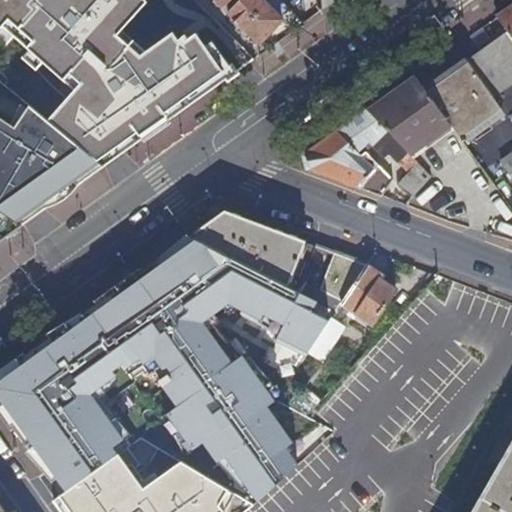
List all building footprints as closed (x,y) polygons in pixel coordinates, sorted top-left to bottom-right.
[(0,0),(0,41),(7,47),(16,38),(75,91),(49,121),(104,167),(226,81),(228,84),(241,76),(238,72),(212,42),(206,47),(196,34),(187,39),(184,35),(178,40),(173,33),(141,55),(117,36),(148,5),(146,0),(0,0)] [(283,19),(263,0),(240,0),(229,12),(260,42),(283,19)] [(511,4),(497,16),(507,29),(511,36),(511,4)] [(491,41),(481,27),(470,35),(480,48),(491,41)] [(511,82),(511,36),(507,29),(491,41),(480,48),(466,58),(469,61),(493,96),(511,82)] [(459,135),(500,106),(493,96),(469,61),(428,90),(454,127),(457,131),(459,135)] [(414,156),(454,127),(428,90),(416,74),(368,108),(414,156)] [(511,122),(511,82),(493,96),(500,106),(511,122)] [(0,209),(23,225),(104,167),(49,121),(29,105),(18,126),(0,113),(0,209)] [(399,185),(411,197),(433,176),(417,160),(414,156),(368,108),(334,133),(307,152),(310,168),(350,184),(381,195),(394,179),(367,151),(363,155),(359,151),(370,141),(373,144),(378,140),(389,152),(390,151),(411,173),(399,185)] [(417,160),(457,131),(454,127),(414,156),(417,160)] [(511,174),(511,154),(503,161),(511,174)] [(313,242),(230,201),(190,237),(336,310),(341,304),(366,266),(334,253),(321,288),(302,280),(313,242)] [(0,241),(23,225),(0,209),(0,241)] [(282,337),(308,351),(328,322),(313,314),(319,304),(209,248),(193,240),(161,262),(160,260),(84,314),(86,318),(72,328),(69,325),(7,370),(8,371),(0,377),(0,401),(3,405),(1,406),(31,449),(32,448),(54,480),(54,489),(72,511),(229,511),(245,501),(175,451),(137,478),(116,453),(112,447),(123,439),(90,393),(113,376),(110,371),(119,365),(124,369),(138,359),(144,367),(157,358),(170,376),(162,381),(179,406),(169,413),(194,448),(204,441),(219,461),(227,455),(259,500),(297,465),(288,452),(295,447),(266,406),(274,401),(241,354),(234,359),(208,322),(234,303),(265,319),(267,315),(288,326),(282,337)] [(384,276),(367,264),(366,266),(341,304),(372,325),(396,290),(381,280),(384,276)] [(511,511),(511,448),(474,511),(511,511)]
